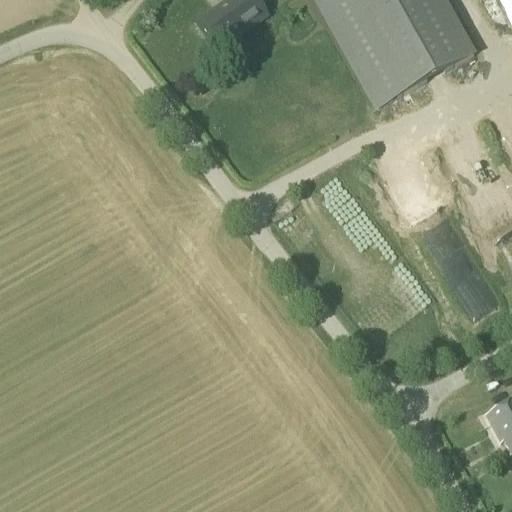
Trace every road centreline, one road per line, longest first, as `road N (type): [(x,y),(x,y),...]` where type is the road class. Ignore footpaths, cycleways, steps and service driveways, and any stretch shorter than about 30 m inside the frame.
road 1 (unclassified): [(398,411),(98,27)]
road 2 (unclassified): [(398,411),(511,346)]
road 3 (unclassified): [(463,511),(398,411)]
